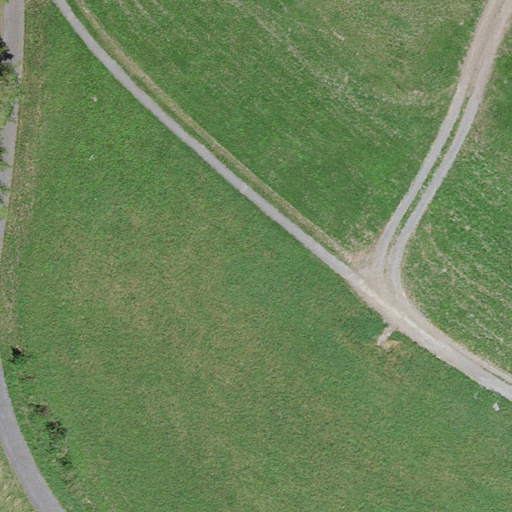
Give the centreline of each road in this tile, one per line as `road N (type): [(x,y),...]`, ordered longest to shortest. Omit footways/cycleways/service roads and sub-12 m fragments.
road 1 (track): [(495,0),(365,287)]
road 2 (track): [(14,0),(0,162)]
road 3 (track): [(0,368),(28,467),(59,511)]
